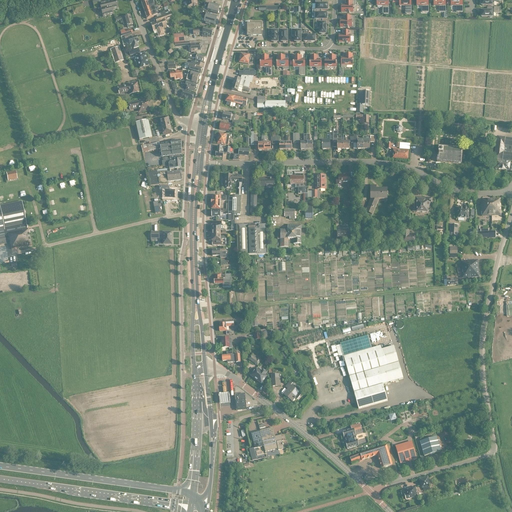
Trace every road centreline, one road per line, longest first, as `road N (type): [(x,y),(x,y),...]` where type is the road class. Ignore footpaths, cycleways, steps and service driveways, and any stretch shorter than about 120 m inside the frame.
road 1 (unclassified): [(368,490),(493,453),(482,341),(511,209)]
road 2 (residential): [(511,192),(463,192),(377,161),(200,163)]
road 3 (track): [(207,305),(492,284)]
road 4 (tertiary): [(368,490),(272,407),(221,370),(204,367)]
road 5 (secondary): [(191,493),(0,465)]
road 6 (secondary): [(0,478),(189,507)]
road 7 (unclassified): [(199,124),(174,112),(132,0)]
road 8 (primary): [(206,502),(204,367)]
road 9 (primary): [(193,368),(191,493)]
road 10 (residential): [(254,49),(326,47),(335,0)]
